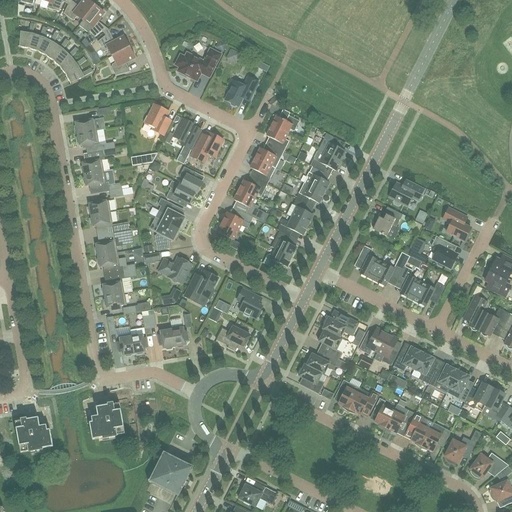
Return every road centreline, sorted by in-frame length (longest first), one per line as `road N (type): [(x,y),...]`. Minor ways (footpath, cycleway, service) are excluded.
road 1 (residential): [(0,78),(27,74),(48,91),(99,378),(153,372),(198,395)]
road 2 (residential): [(260,384),(464,489),(477,511)]
road 3 (residential): [(303,300),(201,241),(250,130)]
road 4 (residential): [(250,130),(164,86),(137,19),(120,0)]
road 5 (residential): [(319,269),(403,101)]
road 6 (residential): [(0,399),(16,397),(27,384),(9,276)]
road 7 (residential): [(353,510),(227,449)]
road 8 (residential): [(440,331),(319,269)]
